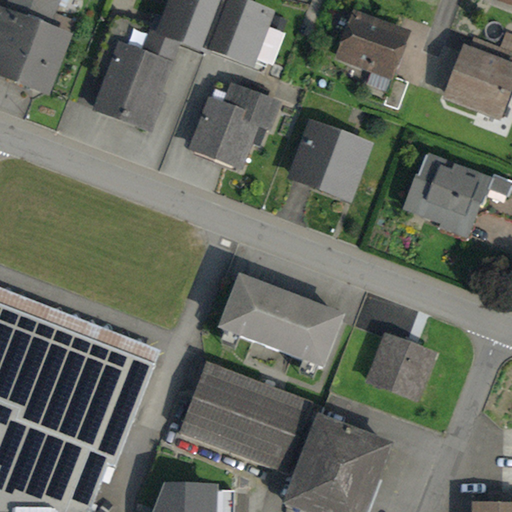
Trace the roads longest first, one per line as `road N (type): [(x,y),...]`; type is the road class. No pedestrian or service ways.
road 1 (residential): [(500,328),(0,133)]
road 2 (residential): [(428,511),(500,328)]
